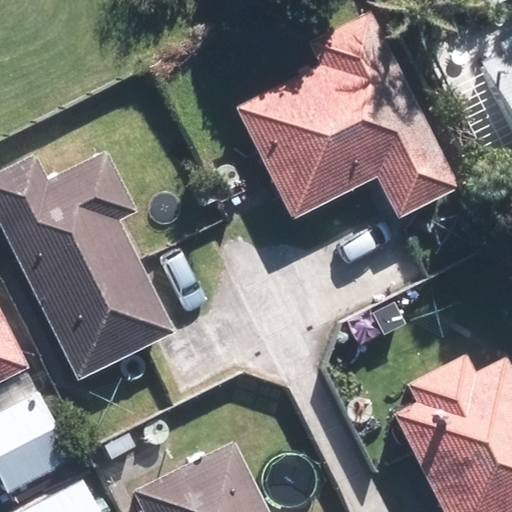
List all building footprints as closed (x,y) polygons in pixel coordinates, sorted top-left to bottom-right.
[(511,0),(468,0),(487,36),(511,22),(511,0)] [(303,41),(314,63),(228,106),(285,218),(371,175),(392,216),(454,185),(365,10),(303,41)] [(511,43),(478,61),(486,77),(459,91),(480,133),(507,119),(511,129),(511,43)] [(168,330),(112,218),(129,209),(99,149),(41,178),(28,152),(0,166),(0,234),(71,377),(168,330)] [(0,377),(22,367),(0,321),(0,377)] [(511,511),(511,379),(500,354),(469,370),(460,352),(400,381),(410,400),(388,410),(438,511),(511,511)] [(0,482),(4,491),(69,460),(36,392),(0,409),(0,482)] [(263,511),(227,440),(126,491),(137,511),(263,511)] [(94,511),(79,480),(13,511),(94,511)]
